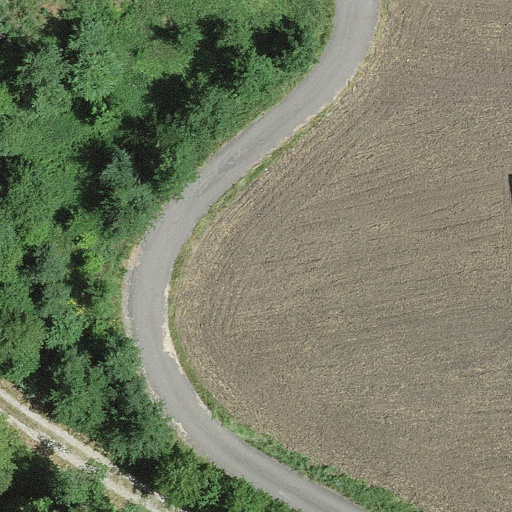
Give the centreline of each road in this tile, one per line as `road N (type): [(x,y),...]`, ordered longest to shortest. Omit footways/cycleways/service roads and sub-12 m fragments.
road 1 (residential): [(335,511),(211,443),(178,404),(147,330),(149,270),(170,224),(311,100),(350,50),(358,0)]
road 2 (track): [(0,416),(156,511)]
